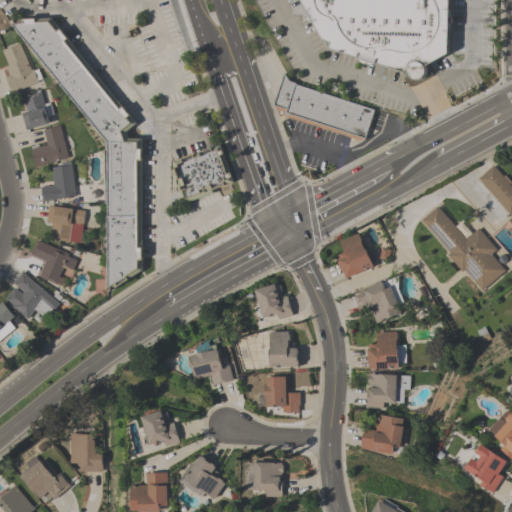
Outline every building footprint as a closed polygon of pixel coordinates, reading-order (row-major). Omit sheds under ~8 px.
[(449,0),(449,9),(451,13),(452,17),(452,20),(451,25),(449,30),(448,53),(425,66),(425,69),(425,71),(424,75),(422,77),(418,79),(415,79),(412,78),(410,76),(407,72),(376,63),(371,64),(367,64),(363,62),(360,60),(357,57),(328,48),(330,42),(322,40),(312,22),(310,21),(308,19),(306,17),(306,15),(306,10),(300,0),(449,0)] [(125,132),(128,138),(141,138),(142,270),(111,291),(107,291),(107,141),(11,22),(14,19),(51,17),(136,123),(125,132)] [(37,81),(12,92),(5,77),(9,75),(6,67),(9,66),(2,50),(19,43),(31,69),(32,69),(37,81)] [(295,84),(373,109),(367,127),(370,128),(368,133),(366,133),(364,138),(361,140),(287,117),(288,114),(285,112),(275,108),(273,104),(284,73),(288,80),(295,83),(295,84)] [(40,91),(44,103),(49,102),(53,114),(47,115),(49,123),(25,129),(21,113),(26,111),(22,95),(27,94),(27,95),(36,92),(35,90),(39,89),(39,91),(40,91)] [(59,125),(68,157),(35,166),(30,149),(47,144),(43,130),(59,125)] [(220,144),(233,181),(212,188),(214,192),(183,203),(176,183),(180,182),(173,161),(220,144)] [(42,201),(40,187),(53,185),(51,173),(52,173),(52,167),(71,164),(75,196),(42,201)] [(479,178),(494,165),(503,176),(505,174),(511,182),(509,183),(511,186),(511,212),(509,215),(479,178)] [(84,210),(83,223),(79,222),(78,234),(69,233),(68,241),(49,239),(51,222),(46,222),(48,205),(54,206),(54,207),(84,210)] [(437,206),(466,239),(478,228),(496,249),(490,254),(504,270),(481,290),(464,270),(461,271),(447,255),(449,252),(421,220),(437,206)] [(373,266),(346,278),(343,271),(341,272),(337,262),(338,261),(336,255),(344,252),(339,240),(357,232),(361,240),(362,240),(363,243),(362,246),(373,266)] [(55,283),(38,276),(45,261),(30,254),(37,239),(68,253),(67,256),(76,260),(71,271),(62,267),(55,283)] [(25,274),(59,303),(46,319),(43,317),(38,322),(32,317),(36,311),(34,309),(27,318),(15,308),(14,308),(11,306),(12,304),(5,298),(15,285),(12,282),(22,271),(25,273),(25,274)] [(390,286),(398,305),(397,306),(400,312),(376,322),(371,312),(372,312),(370,307),(359,311),(352,293),(381,281),(384,288),(390,286)] [(286,295),(292,315),(278,319),(276,314),(263,318),(262,316),(260,316),(258,309),(260,308),(254,289),(277,283),(280,285),(281,290),(279,293),(281,297),(286,295)] [(0,303),(2,302),(13,316),(8,321),(13,328),(0,338),(0,303)] [(268,348),(270,348),(270,338),(269,338),(269,333),(270,333),(270,331),(288,331),(288,334),(289,334),(289,342),(293,342),(293,346),(296,346),(296,348),(300,348),(301,365),(297,365),(297,366),(269,367),(269,362),(268,348)] [(376,332),(395,331),(395,332),(396,332),(396,340),(397,340),(397,343),(396,344),(405,344),(405,363),(398,363),(398,368),(368,368),(368,363),(368,361),(366,361),(366,350),(368,350),(368,343),(376,343),(376,332)] [(229,364),(233,379),(213,385),(210,374),(197,378),(194,376),(193,371),(194,371),(190,355),(196,354),(195,353),(209,349),(209,350),(211,349),(210,345),(216,344),(222,366),(229,364)] [(395,402),(383,401),(382,408),(366,407),(367,386),(368,386),(369,382),(367,382),(367,375),(369,375),(369,372),(396,374),(398,374),(401,377),(401,383),(398,386),(395,386),(395,402)] [(299,411),(282,412),(282,405),(259,406),(258,393),(264,393),(264,383),(264,377),(288,376),(289,392),(299,391),(300,404),(298,404),(299,411)] [(173,422),(179,441),(165,446),(163,439),(147,444),(145,436),(147,435),(141,415),(160,410),(161,410),(163,409),(166,411),(168,417),(166,420),(167,424),(173,422)] [(511,460),(500,449),(504,444),(495,435),(505,423),(500,419),(499,421),(497,419),(501,416),(500,415),(506,409),(511,414),(511,460)] [(359,447),(363,427),(375,430),(378,414),(402,418),(401,425),(402,425),(399,446),(393,445),(392,453),(359,447)] [(70,432),(78,432),(78,433),(95,434),(94,453),(102,453),(102,471),(78,471),(78,465),(78,462),(69,462),(70,432)] [(503,476),(492,492),(480,484),(483,479),(465,467),(470,460),(475,463),(484,448),(487,449),(488,448),(506,460),(498,473),(503,476)] [(200,496),(178,480),(189,464),(192,466),(200,455),(200,456),(202,453),(216,463),(212,468),(217,472),(215,475),(222,480),(221,481),(224,483),(214,497),(212,496),(211,498),(207,495),(207,496),(206,496),(202,493),(200,496)] [(70,485),(53,499),(47,491),(38,498),(20,475),(28,468),(28,469),(40,459),(54,477),(59,473),(66,482),(67,482),(70,485)] [(265,496),(265,489),(253,489),(254,472),(251,472),(249,470),(249,464),(251,461),(281,462),(281,464),(283,464),(282,472),(281,472),(281,476),(282,476),(281,496),(265,496)] [(159,511),(138,511),(138,510),(131,510),(131,485),(147,485),(146,472),(167,472),(167,504),(159,504),(159,511)] [(6,511),(0,504),(0,498),(10,491),(9,490),(15,485),(31,505),(32,505),(34,508),(29,511),(6,511)] [(371,511),(379,499),(397,509),(398,507),(405,511),(371,511)]
